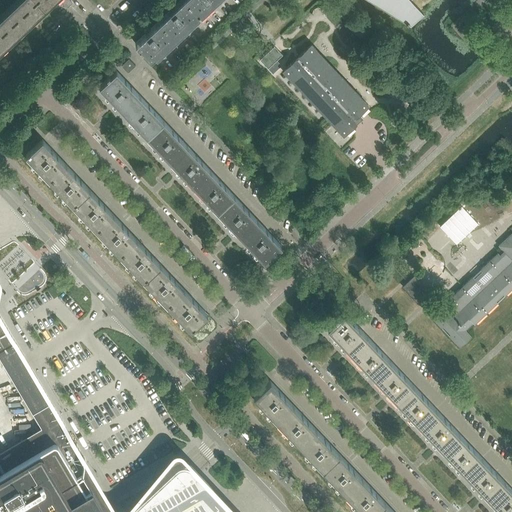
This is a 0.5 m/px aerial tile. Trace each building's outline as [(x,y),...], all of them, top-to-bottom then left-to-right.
[(19,0),(0,18),(0,49),(52,0),(19,0)] [(135,42),(144,52),(150,59),(212,0),(180,0),(173,7),(170,4),(166,8),(169,10),(149,29),(146,27),(142,30),(145,33),(135,42)] [(367,0),(397,18),(411,26),(424,14),(410,0),(367,0)] [(312,45),(284,71),(340,131),(348,124),(356,116),(353,113),(365,102),(312,45)] [(273,47),(260,60),(268,68),(282,55),(274,46),(273,47)] [(127,72),(135,65),(128,58),(121,65),(127,72)] [(139,94),(116,69),(110,74),(108,72),(106,75),(108,77),(99,85),(123,110),(139,94)] [(163,119),(139,94),(123,110),(146,135),(163,119)] [(186,144),(163,119),(146,135),(170,160),(186,144)] [(26,155),(49,180),(66,164),(42,139),(26,155)] [(210,169),(186,144),(170,160),(193,185),(210,169)] [(49,180),(73,205),(90,189),(66,164),(49,180)] [(234,194),(210,169),(193,185),(217,210),(234,194)] [(73,205),(96,230),(113,214),(90,189),(73,205)] [(257,220),(234,194),(217,210),(241,235),(257,220)] [(457,247),(479,227),(458,205),(437,224),(457,247)] [(96,230),(120,255),(137,239),(113,214),(96,230)] [(281,245),(257,220),(241,235),(254,249),(264,260),(281,245)] [(511,231),(497,245),(503,251),(499,254),(497,252),(480,269),(482,271),(478,275),(474,278),(472,276),(449,298),(451,300),(444,307),(439,302),(427,313),(441,328),(443,326),(450,334),(448,336),(459,347),(471,336),(465,329),(472,323),(474,324),(497,303),(495,301),(503,293),(505,295),(511,288),(511,231)] [(120,255),(144,280),(160,264),(137,239),(120,255)] [(83,250),(81,252),(87,259),(89,257),(83,250)] [(144,280),(167,305),(184,289),(160,264),(144,280)] [(402,287),(420,306),(432,295),(414,276),(402,287)] [(208,314),(184,289),(167,305),(191,330),(208,314)] [(367,335),(344,311),(338,316),(338,315),(337,314),(334,316),(336,318),(327,327),(350,351),(367,335)] [(0,348),(14,340),(0,315),(0,348)] [(390,360),(367,335),(350,351),(373,376),(390,360)] [(14,340),(0,348),(0,358),(4,365),(21,355),(22,357),(24,356),(14,340)] [(27,362),(24,356),(22,357),(21,355),(4,365),(15,382),(31,372),(30,370),(32,369),(27,362)] [(413,384),(390,360),(373,376),(396,400),(413,384)] [(31,372),(15,382),(31,410),(49,399),(46,393),(33,372),(32,369),(30,370),(31,372)] [(293,404),(270,380),(253,395),(276,420),(293,404)] [(436,408),(413,384),(396,400),(419,424),(436,408)] [(49,399),(31,410),(41,427),(45,433),(50,442),(51,442),(54,440),(65,433),(68,431),(66,428),(49,399)] [(316,428),(293,404),(276,420),(299,444),(316,428)] [(459,433),(436,408),(419,424),(442,449),(459,433)] [(0,459),(45,433),(41,427),(0,450),(0,459)] [(339,453),(316,428),(299,444),(322,468),(339,453)] [(0,490),(8,489),(9,488),(8,487),(13,484),(15,489),(6,495),(5,493),(0,496),(0,511),(107,511),(84,472),(85,462),(84,458),(68,431),(65,433),(54,440),(51,442),(50,442),(19,460),(14,451),(0,459),(0,490)] [(45,433),(14,451),(19,460),(50,442),(45,433)] [(482,457),(459,433),(442,449),(465,473),(482,457)] [(361,477),(339,453),(322,468),(345,493),(361,477)] [(505,481),(482,457),(465,473),(488,497),(505,481)] [(236,511),(235,511),(234,511),(226,503),(216,493),(217,492),(217,491),(199,472),(198,474),(190,480),(189,479),(185,474),(183,473),(178,467),(177,466),(177,465),(175,464),(125,511),(236,511)] [(373,511),(384,501),(361,477),(345,493),(363,511),(373,511)] [(511,511),(511,489),(505,481),(488,497),(501,511),(511,511)] [(0,511),(0,496),(5,493),(6,495),(15,489),(13,484),(8,487),(9,488),(8,489),(0,490),(0,511)] [(394,511),(384,501),(373,511),(394,511)]
